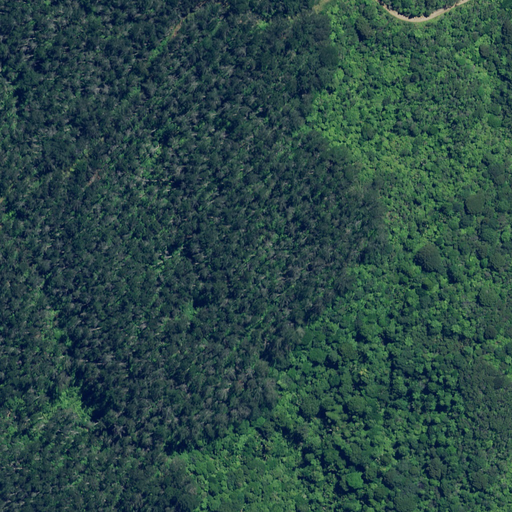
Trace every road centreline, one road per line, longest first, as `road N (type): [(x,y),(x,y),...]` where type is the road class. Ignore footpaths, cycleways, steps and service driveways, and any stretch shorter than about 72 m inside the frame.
road 1 (track): [(185,511),(203,479),(182,455),(187,438),(264,409),(302,387),(325,360),(373,359),(386,375),(379,419),(396,511)]
road 2 (track): [(316,0),(277,13),(209,1),(188,11),(143,83),(84,149),(0,202)]
